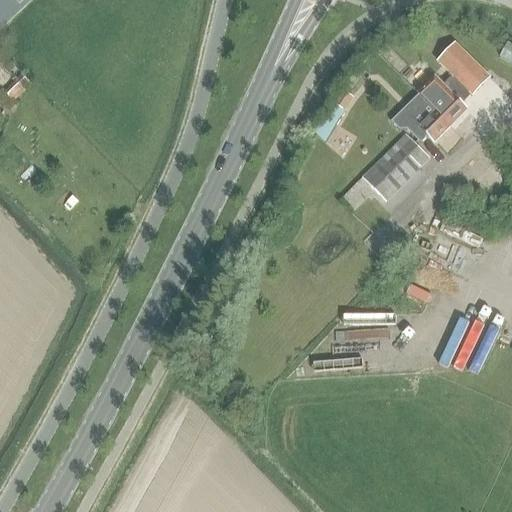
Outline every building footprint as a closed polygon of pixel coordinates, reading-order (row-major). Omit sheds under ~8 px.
[(0,0),(0,28),(30,0),(0,0)] [(429,85),(418,96),(449,127),(466,110),(460,105),(459,103),(468,93),(470,95),(482,84),(487,78),(456,47),(451,53),(439,64),(451,77),(443,85),(436,78),(429,85)] [(15,103),(34,84),(24,73),(4,91),(15,103)] [(353,98),(343,91),(334,106),(344,112),(353,98)] [(402,112),(391,123),(398,131),(406,130),(420,145),(427,138),(433,143),(449,127),(418,96),(410,104),(402,112)] [(406,136),(362,180),(385,203),(429,159),(406,136)] [(461,246),(480,251),(484,236),(445,223),(442,231),(463,238),(461,246)] [(399,316),(353,318),(353,330),(400,328),(399,316)] [(479,320),(459,369),(482,378),(502,329),(479,320)] [(300,369),(301,377),(347,377),(347,368),(300,369)]
